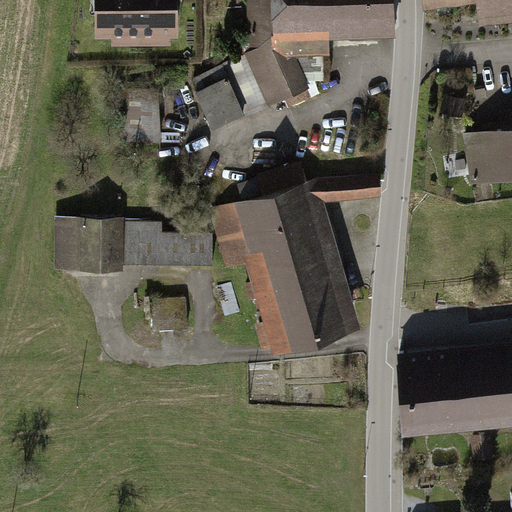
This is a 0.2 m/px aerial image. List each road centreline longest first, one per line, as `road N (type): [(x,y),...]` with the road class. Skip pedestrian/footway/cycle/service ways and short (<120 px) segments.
road 1 (residential): [(406,0),(383,321)]
road 2 (residential): [(383,321),(380,511)]
road 3 (residential): [(383,321),(457,334),(511,328)]
